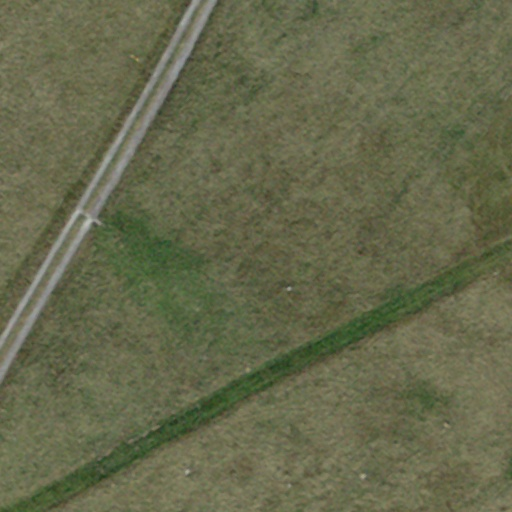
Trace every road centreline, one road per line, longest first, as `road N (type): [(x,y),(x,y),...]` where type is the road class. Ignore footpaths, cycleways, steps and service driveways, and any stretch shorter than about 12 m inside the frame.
road 1 (track): [(23,511),(511,244)]
road 2 (track): [(0,360),(203,0)]
